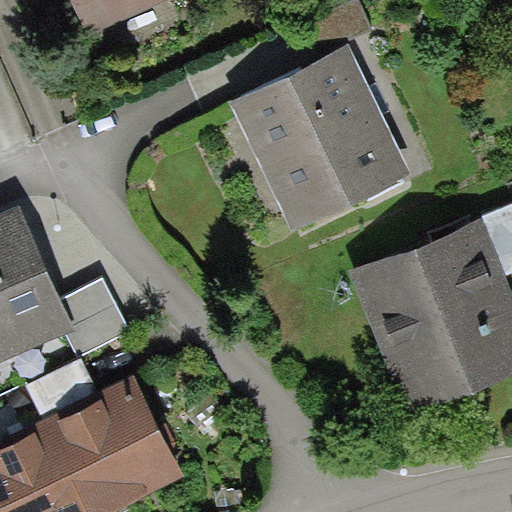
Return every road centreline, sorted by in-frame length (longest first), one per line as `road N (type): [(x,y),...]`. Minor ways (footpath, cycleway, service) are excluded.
road 1 (residential): [(63,163),(283,411),(318,511)]
road 2 (residential): [(367,511),(511,478)]
